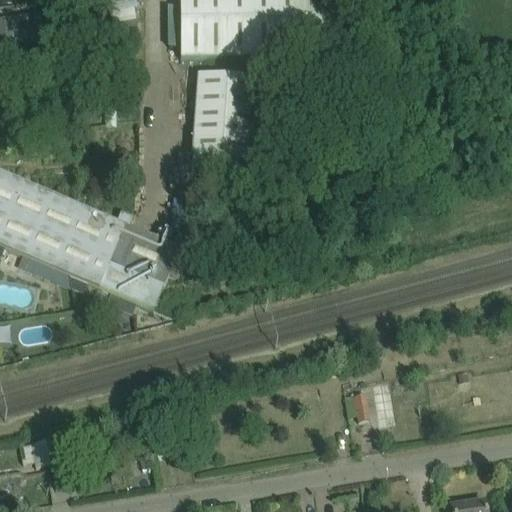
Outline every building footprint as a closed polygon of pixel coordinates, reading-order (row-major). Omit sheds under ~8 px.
[(178,0),(179,63),(347,61),(338,0),(178,0)] [(133,23),(113,27),(114,37),(135,33),(133,23)] [(137,48),(115,50),(116,62),(138,60),(137,48)] [(249,181),(257,84),(197,79),(189,176),(249,181)] [(115,116),(105,116),(105,130),(115,131),(115,116)] [(67,139),(42,141),(43,150),(68,148),(67,139)] [(116,226),(0,176),(0,251),(98,291),(123,302),(136,307),(153,314),(179,253),(161,245),(129,231),(132,223),(120,218),(116,226)] [(123,302),(118,314),(131,319),(136,307),(123,302)] [(368,424),(365,405),(364,399),(354,401),(357,426),(368,424)] [(156,462),(183,458),(180,442),(154,446),(156,462)] [(31,448),(34,466),(35,472),(61,468),(57,444),(31,448)] [(22,468),(34,466),(31,448),(19,450),(22,468)] [(145,453),(137,455),(141,473),(150,471),(145,453)]
